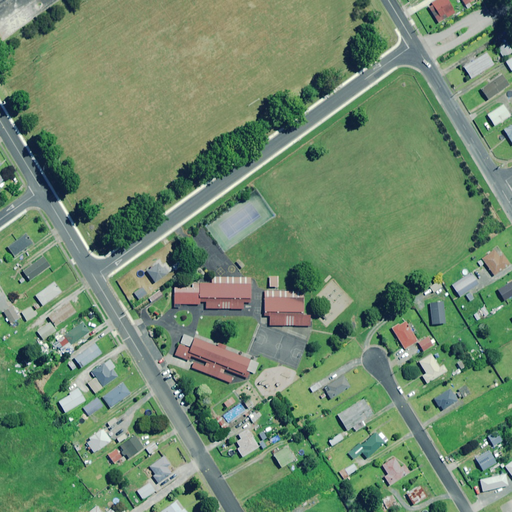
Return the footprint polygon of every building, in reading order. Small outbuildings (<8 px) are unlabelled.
[(453,14),(445,0),(433,0),(430,2),(432,5),(428,7),(436,23),(453,14)] [(511,52),(506,43),(497,48),(502,57),(511,52)] [(492,64),(485,53),(463,67),(469,78),(492,64)] [(507,85),(500,75),(479,90),(487,100),(507,85)] [(509,116),(502,105),(486,115),(493,126),(509,116)] [(511,123),(502,130),(511,145),(511,144),(511,123)] [(31,244),(25,235),(6,248),(13,257),(31,244)] [(504,254),(499,247),(481,258),(491,275),(508,265),(502,255),(504,254)] [(49,267),(42,258),(22,271),(28,281),(49,267)] [(238,259),(235,262),(240,269),(244,265),(238,259)] [(156,264),(140,275),(148,288),(165,277),(156,264)] [(477,286),(470,273),(451,285),(458,297),(477,286)] [(277,276),(268,276),(267,287),(277,287),(277,276)] [(511,295),(511,280),(496,290),(502,301),(511,295)] [(60,292),(53,282),(34,296),(41,306),(60,292)] [(440,287),(437,282),(429,287),(432,292),(440,287)] [(172,289),(172,306),(195,306),(195,303),(203,303),(203,312),(216,312),(216,303),(227,303),(227,313),(240,313),(240,304),(247,304),(247,283),(194,283),(194,289),(172,289)] [(146,293),(141,287),(133,293),(138,300),(146,293)] [(156,292),(132,308),(136,313),(160,297),(156,292)] [(302,298),(260,298),(260,318),(265,318),(265,326),(281,326),(281,316),(290,316),(290,327),(307,327),(307,316),(302,316),(302,298)] [(75,312),(68,302),(47,317),(53,326),(75,312)] [(443,324),(441,302),(429,303),(430,325),(443,324)] [(17,318),(10,306),(2,312),(9,323),(17,318)] [(488,314),(484,307),(479,309),(484,316),(488,314)] [(416,342),(404,321),(391,329),(402,349),(416,342)] [(88,332),(81,322),(63,335),(70,345),(88,332)] [(32,337),(37,343),(39,345),(43,342),(42,340),(54,331),(49,323),(36,332),(37,333),(32,337)] [(177,343),(172,355),(188,361),(185,368),(227,384),(230,374),(256,384),(260,375),(247,370),(252,358),(191,335),(186,347),(177,343)] [(431,346),(426,337),(417,343),(422,351),(431,346)] [(100,353),(92,343),(72,358),(80,368),(100,353)] [(438,368),(430,355),(418,362),(425,374),(421,376),(425,383),(446,372),(442,366),(438,368)] [(108,371),(102,363),(90,372),(102,387),(116,376),(111,369),(108,371)] [(349,387),(342,375),(322,388),(329,399),(349,387)] [(94,378),(86,383),(93,393),(101,388),(94,378)] [(129,394),(121,383),(101,397),(109,408),(129,394)] [(320,388),(317,383),(308,387),(310,393),(320,388)] [(464,386),(456,391),(460,398),(469,393),(464,386)] [(84,401),(77,388),(68,393),(69,395),(57,402),(64,413),(84,401)] [(432,400),(437,407),(439,406),(442,410),(456,401),(448,389),(432,400)] [(102,406),(96,398),(82,408),(87,416),(102,406)] [(372,414),(362,399),(336,415),(345,430),(352,427),(355,432),(364,425),(361,421),(372,414)] [(227,429),(218,415),(213,419),(223,432),(227,429)] [(110,441),(102,429),(88,438),(89,440),(86,443),(92,453),(110,441)] [(257,447),(246,429),(237,435),(240,439),(235,442),(238,447),(236,449),(241,457),(257,447)] [(387,440),(380,432),(376,436),(374,434),(360,445),(359,443),(347,453),(352,460),(361,453),(365,458),(387,440)] [(500,441),(494,432),(486,437),(492,446),(500,441)] [(342,439),(339,434),(328,441),(331,446),(342,439)] [(123,456),(125,455),(128,459),(142,447),(133,435),(118,446),(122,451),(120,452),(123,456)] [(156,448),(153,443),(145,449),(149,454),(156,448)] [(293,460),(285,447),(272,455),(279,468),(293,460)] [(121,458),(114,449),(106,455),(112,464),(121,458)] [(495,463),(488,451),(474,459),(481,471),(495,463)] [(168,464),(162,456),(148,467),(154,475),(152,477),(157,484),(170,474),(165,467),(168,464)] [(399,468),(392,458),(381,466),(387,475),(383,478),(389,485),(408,472),(403,465),(399,468)] [(339,471),(337,469),(333,472),(339,481),(347,475),(356,470),(352,464),(344,470),(343,468),(339,471)] [(507,486),(504,474),(478,480),(481,492),(507,486)] [(154,491),(148,483),(136,492),(142,500),(154,491)] [(424,497),(418,487),(403,497),(406,501),(408,500),(412,505),(424,497)] [(390,496),(381,500),(385,508),(394,504),(390,496)] [(184,511),(177,500),(159,511),(184,511)]
